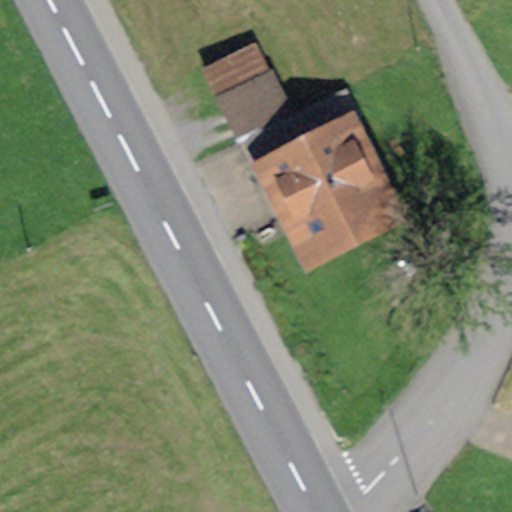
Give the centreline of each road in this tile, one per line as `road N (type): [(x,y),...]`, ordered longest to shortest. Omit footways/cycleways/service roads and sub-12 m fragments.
road 1 (secondary): [(49,0),(316,511)]
road 2 (unclassified): [(511,289),(461,382),(368,488),(336,511)]
road 3 (unclassified): [(440,0),(511,152)]
